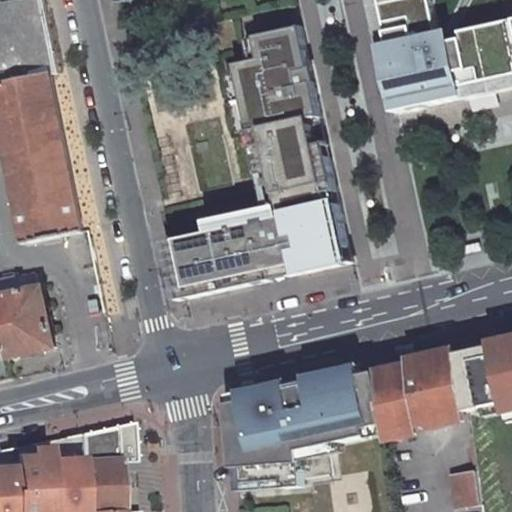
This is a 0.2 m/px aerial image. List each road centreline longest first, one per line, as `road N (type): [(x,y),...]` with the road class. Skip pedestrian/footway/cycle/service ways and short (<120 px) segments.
road 1 (unclassified): [(177,367),(156,324),(86,0)]
road 2 (secondary): [(511,288),(177,367)]
road 3 (secondary): [(177,367),(0,409)]
road 4 (residential): [(194,511),(188,407),(177,367)]
